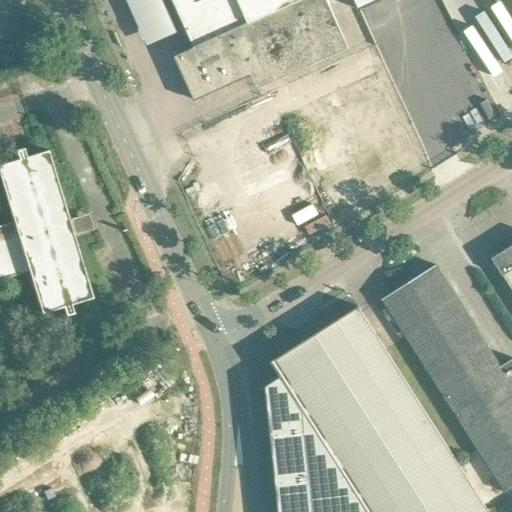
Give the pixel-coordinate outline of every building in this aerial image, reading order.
[(157,0),(124,0),(141,38),(169,26),(157,0)] [(172,0),(194,48),(175,56),(195,101),(252,75),(258,89),(350,48),(328,0),(172,0)] [(354,0),(359,10),(381,0),(354,0)] [(444,0),(449,8),(446,9),(484,81),(498,74),(485,51),(495,46),(488,32),(477,38),(456,0),(444,0)] [(511,0),(506,0),(491,13),(511,38),(511,0)] [(375,45),(318,71),(266,95),(308,187),(417,137),(375,45)] [(511,72),(487,90),(503,114),(511,108),(511,72)] [(0,279),(29,270),(42,313),(63,307),(65,316),(74,313),(71,304),(92,298),(73,233),(84,230),(81,218),(69,222),(48,150),(26,157),(23,148),(15,150),(18,159),(0,164),(0,177),(13,222),(0,225),(0,279)] [(502,275),(503,274),(511,287),(511,244),(491,257),(502,275)] [(382,299),(393,316),(506,493),(511,488),(511,374),(508,377),(436,265),(382,299)] [(369,511),(483,511),(487,510),(358,307),(274,361),(285,379),(369,511)] [(369,511),(285,379),(271,388),(283,511),(369,511)]
